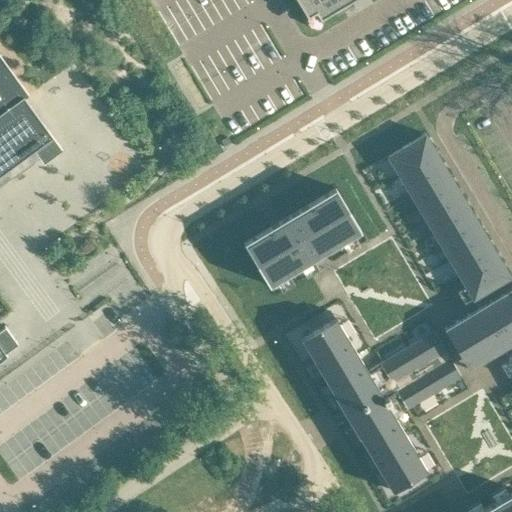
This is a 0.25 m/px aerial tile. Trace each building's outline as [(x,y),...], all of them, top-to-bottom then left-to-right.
[(296,0),(307,17),(315,12),(320,19),(351,0),(296,0)] [(0,359),(7,355),(4,352),(17,343),(4,326),(0,328),(0,184),(12,176),(13,178),(24,170),(22,168),(30,162),(32,164),(34,163),(33,161),(39,156),(43,162),(61,149),(24,98),(28,95),(22,87),(0,55),(0,359)] [(425,133),(387,156),(399,176),(437,153),(425,133)] [(437,153),(399,176),(411,195),(449,173),(437,153)] [(449,173),(411,195),(418,208),(456,186),(449,173)] [(456,186),(418,208),(426,221),(464,199),(456,186)] [(258,233),(243,242),(269,285),(276,281),(288,274),(300,266),(313,259),(341,242),(354,234),(360,230),(335,187),(320,196),(315,199),(286,216),(271,225),(262,230),(258,233)] [(464,199),(426,221),(434,234),(472,211),(464,199)] [(472,211),(434,234),(441,247),(479,224),(472,211)] [(479,224),(441,247),(449,260),(487,237),(479,224)] [(487,237),(449,260),(457,272),(494,250),(487,237)] [(494,250),(457,272),(473,299),(510,276),(494,250)] [(511,287),(444,328),(469,369),(511,343),(511,287)] [(303,338),(301,339),(334,394),(333,394),(358,436),(359,436),(391,490),(393,489),(393,490),(425,471),(425,470),(426,469),(394,416),(460,376),(433,331),(367,371),(336,319),(334,319),(302,338),(303,338)] [(511,511),(511,491),(508,494),(496,501),(484,508),(477,511),(511,511)]
